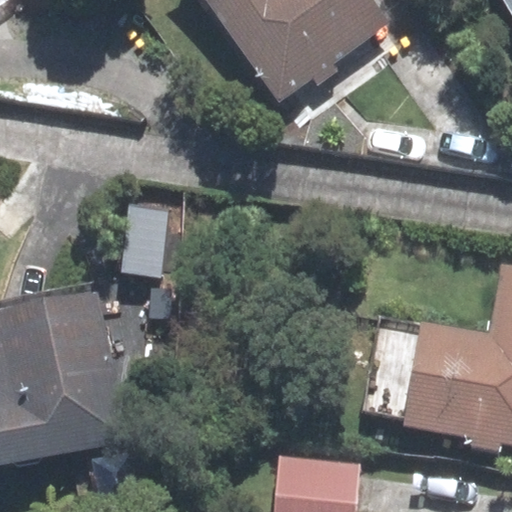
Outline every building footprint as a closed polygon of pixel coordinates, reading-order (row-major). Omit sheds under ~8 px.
[(184,0),(275,118),(394,27),(373,0),(184,0)] [(511,0),(486,0),(511,41),(511,0)] [(397,452),(511,468),(511,280),(494,278),(484,345),(415,334),(397,452)] [(0,481),(128,455),(96,302),(0,322),(0,481)] [(274,468),(270,511),(355,511),(359,475),(274,468)]
